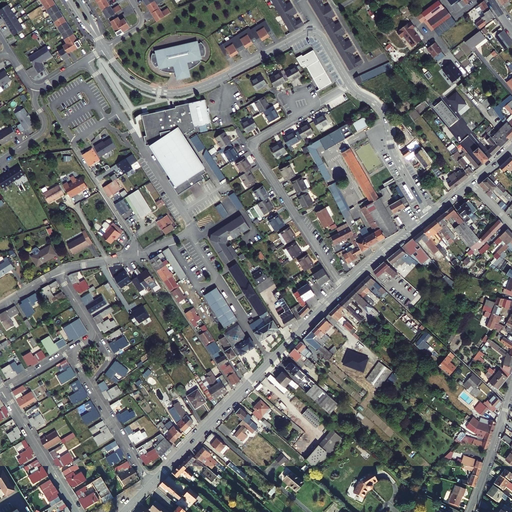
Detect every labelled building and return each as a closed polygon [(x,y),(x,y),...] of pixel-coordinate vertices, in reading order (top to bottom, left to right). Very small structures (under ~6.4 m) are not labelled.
[(53,0),(50,0),(43,5),(45,8),(46,8),(47,10),(56,4),(53,0)] [(100,0),(97,2),(102,10),(110,5),(108,1),(110,0),(100,0)] [(163,0),(154,0),(147,5),(152,13),(160,8),(158,4),(164,0),(163,0)] [(308,0),(314,9),(322,4),(320,1),(320,0),(321,0),(308,0)] [(495,17),(484,0),(478,5),(485,15),(482,17),(483,19),(476,25),(477,26),(478,25),(480,28),(495,17)] [(283,1),(275,6),(280,14),(294,6),(290,1),(286,3),(287,4),(286,5),(283,1)] [(444,7),(439,1),(422,13),(415,19),(420,25),(422,23),(430,33),(432,31),(452,16),(445,7),(444,7)] [(34,3),(24,9),(27,14),(37,7),(34,3)] [(56,4),(47,10),(48,12),(48,13),(50,16),(59,10),(56,4)] [(322,4),(314,9),(319,18),(332,10),(329,4),(325,6),(325,7),(324,8),(322,4)] [(14,36),(23,30),(7,5),(0,9),(0,14),(2,17),(2,16),(11,29),(10,30),(14,36)] [(110,5),(102,10),(107,18),(108,18),(111,21),(118,17),(116,13),(121,10),(119,5),(112,9),(110,5)] [(280,14),(285,23),(293,18),(291,15),(293,14),(293,15),(297,12),(294,6),(280,14)] [(160,8),(152,13),(158,21),(172,12),(169,7),(162,11),(160,8)] [(59,10),(50,16),(52,20),(53,19),(54,22),(63,16),(59,10)] [(319,18),(324,26),(332,21),(330,18),(331,17),(331,18),(335,15),(332,10),(319,18)] [(63,16),(54,22),(56,24),(55,24),(57,28),(67,22),(63,16)] [(452,16),(432,31),(437,38),(439,36),(440,36),(456,22),(452,16)] [(118,17),(111,21),(113,25),(112,26),(115,30),(116,32),(118,35),(123,32),(123,31),(130,27),(124,18),(120,20),(118,17)] [(293,18),(285,23),(290,32),(304,24),(300,18),(296,20),(297,21),(296,22),(293,18)] [(258,25),(265,36),(268,34),(270,36),(274,33),(265,20),(258,25)] [(332,21),(324,26),(329,35),(342,27),(339,21),(335,24),(334,25),(332,21)] [(411,21),(409,23),(408,23),(399,30),(400,30),(397,32),(402,37),(404,35),(409,42),(408,42),(412,46),(412,47),(421,40),(413,28),(415,27),(411,21)] [(67,22),(57,28),(60,32),(60,31),(62,33),(70,28),(67,22)] [(261,38),(265,36),(258,25),(250,30),(257,40),(259,42),(263,40),(261,38)] [(241,32),(248,44),(252,41),(253,43),(257,40),(250,30),(249,27),(241,32)] [(329,35),(334,44),(342,39),(340,35),(341,35),(342,35),(346,33),(342,27),(329,35)] [(70,28),(62,33),(63,35),(62,36),(64,40),(74,34),(70,28)] [(511,43),(511,40),(504,29),(495,36),(504,49),(511,43)] [(486,37),(480,30),(465,42),(473,51),(476,49),(474,46),(486,37)] [(244,46),(248,44),(241,32),(234,37),(241,50),(245,48),(244,46)] [(74,34),(64,40),(67,43),(71,51),(72,52),(76,49),(78,47),(78,48),(82,46),(78,40),(74,34)] [(238,52),(241,50),(234,37),(227,41),(234,53),(237,50),(238,52)] [(342,39),(334,44),(339,52),(353,44),(349,39),(345,41),(346,42),(344,42),(342,39)] [(234,53),(227,41),(219,46),(227,59),(231,57),(230,55),(234,53)] [(176,72),(178,78),(189,76),(188,70),(196,65),(200,61),(201,61),(200,61),(200,58),(201,58),(200,56),(204,56),(205,53),(204,46),(201,42),(197,43),(197,42),(156,51),(156,53),(153,54),(153,53),(152,55),(151,59),(152,62),(155,67),(156,67),(159,66),(160,68),(161,67),(160,70),(164,71),(176,72)] [(429,52),(433,57),(437,54),(438,54),(438,53),(441,51),(437,45),(438,45),(435,42),(427,48),(429,51),(429,52)] [(71,51),(67,43),(63,46),(64,48),(68,53),(71,51)] [(339,52),(344,61),(353,56),(350,53),(352,52),(352,53),(356,50),(353,44),(339,52)] [(52,55),(47,46),(29,57),(38,73),(44,69),(40,63),(44,60),(52,55)] [(68,53),(64,48),(63,49),(62,48),(58,51),(64,60),(70,57),(68,53)] [(301,53),(295,56),(300,65),(303,63),(305,67),(306,67),(317,60),(318,60),(316,56),(315,56),(313,53),(314,52),(313,49),(302,55),(301,53)] [(353,56),(344,61),(350,70),(363,62),(359,56),(355,58),(356,59),(355,60),(353,56)] [(313,78),(322,73),(325,71),(323,68),(322,68),(317,60),(306,67),(313,78)] [(354,78),(358,84),(392,68),(389,62),(354,78)] [(453,82),(463,74),(459,70),(458,71),(451,62),(443,69),(453,82)] [(302,75),(296,66),(285,72),(290,82),(302,75)] [(0,86),(11,80),(5,70),(0,73),(0,86)] [(286,81),(281,72),(270,78),(275,87),(286,81)] [(322,73),(313,78),(320,89),(331,82),(328,75),(325,77),(322,73)] [(267,84),(262,75),(251,81),(256,90),(267,84)] [(467,82),(465,80),(458,86),(470,99),(474,95),(464,85),(467,82)] [(237,86),(230,89),(234,98),(240,95),(237,86)] [(457,112),(466,105),(457,92),(448,99),(457,112)] [(511,113),(511,118),(508,123),(511,126),(511,96),(511,95),(499,105),(502,108),(504,106),(511,113)] [(264,111),(270,108),(264,97),(252,103),(256,110),(259,109),(261,113),(264,111)] [(211,124),(205,100),(175,107),(187,135),(195,130),(195,128),(211,124)] [(344,107),(351,113),(357,106),(351,101),(344,107)] [(425,101),(415,106),(418,112),(428,106),(425,101)] [(226,106),(229,113),(240,108),(237,102),(226,106)] [(458,121),(441,102),(434,107),(451,127),(458,121)] [(493,108),(502,120),(504,117),(500,109),(502,108),(499,105),(499,104),(493,108)] [(270,108),(264,111),(270,122),(279,117),(273,106),(270,108)] [(28,115),(24,108),(15,114),(25,130),(34,124),(30,117),(29,114),(28,115)] [(344,109),(339,113),(344,119),(349,115),(344,109)] [(176,187),(181,194),(206,181),(203,176),(208,174),(187,136),(187,135),(176,110),(144,116),(148,135),(145,137),(147,145),(150,146),(176,187)] [(325,116),(324,115),(313,121),(318,129),(322,127),(324,130),(331,126),(329,123),(325,116)] [(258,126),(252,117),(241,123),(247,132),(258,126)] [(370,125),(365,117),(341,131),(339,128),(320,139),(321,140),(322,141),(323,143),(323,145),(325,149),(363,129),(370,125)] [(499,129),(504,134),(503,135),(507,140),(511,135),(511,126),(508,123),(507,122),(504,117),(502,120),(505,124),(499,129)] [(313,132),(308,123),(298,129),(303,138),(313,132)] [(17,135),(11,126),(0,133),(0,141),(2,145),(10,140),(10,138),(12,137),(13,137),(17,135)] [(495,131),(490,135),(500,147),(507,140),(503,135),(498,130),(496,132),(495,131)] [(299,140),(294,131),(283,138),(288,146),(299,140)] [(231,143),(224,132),(215,138),(222,148),(231,143)] [(493,155),(500,147),(490,135),(487,133),(482,138),(484,139),(485,138),(492,145),(488,150),(493,155)] [(194,146),(201,142),(196,135),(190,139),(194,146)] [(97,144),(94,146),(100,157),(116,147),(111,138),(98,146),(97,144)] [(287,152),(281,142),(270,148),(276,157),(287,152)] [(432,162),(417,142),(407,148),(405,145),(401,148),(400,150),(405,157),(413,152),(425,167),(432,162)] [(313,145),(313,143),(307,146),(318,166),(323,163),(316,149),(314,148),(313,146),(313,145)] [(240,157),(232,146),(224,152),(231,163),(240,157)] [(452,154),(457,161),(462,157),(457,150),(457,149),(455,146),(449,151),(452,154)] [(100,160),(92,147),(82,153),(90,166),(100,160)] [(483,163),(489,159),(479,147),(473,152),(483,163)] [(374,190),(350,148),(342,153),(368,199),(371,203),(379,198),(374,190)] [(457,161),(465,170),(469,176),(474,172),(466,162),(469,160),(477,169),(480,167),(468,153),(462,157),(457,161)] [(511,157),(500,167),(504,172),(505,171),(508,168),(511,171),(511,169),(511,157)] [(243,174),(249,170),(251,169),(245,158),(236,163),(243,174)] [(126,159),(117,164),(119,168),(120,167),(125,174),(133,169),(126,159)] [(331,178),(323,163),(318,166),(328,186),(330,184),(328,180),(331,178)] [(25,174),(20,165),(12,170),(8,172),(14,181),(17,179),(21,177),(21,176),(25,174)] [(295,176),(289,165),(280,169),(286,181),(295,176)] [(442,174),(436,166),(432,169),(438,177),(442,174)] [(373,174),(377,181),(387,176),(383,169),(373,174)] [(256,181),(249,170),(243,174),(240,176),(247,187),(256,181)] [(469,176),(465,170),(462,172),(460,170),(456,173),(454,171),(453,172),(454,173),(452,174),(453,175),(446,180),(448,183),(452,189),(469,176)] [(10,183),(14,181),(8,172),(4,174),(5,175),(0,177),(0,184),(2,188),(7,186),(11,184),(10,183)] [(110,177),(113,182),(118,190),(121,188),(115,180),(117,179),(114,174),(110,177)] [(491,174),(483,181),(492,191),(494,189),(501,196),(503,194),(511,201),(511,199),(511,196),(506,191),(505,191),(505,190),(506,189),(499,182),(497,185),(494,182),(496,179),(491,174)] [(88,187),(82,177),(69,185),(68,183),(64,185),(70,196),(79,191),(80,192),(88,187)] [(292,182),(297,193),(305,189),(307,188),(301,177),(292,182)] [(498,197),(492,191),(483,181),(479,184),(491,197),(492,196),(495,199),(498,197)] [(118,190),(113,182),(103,187),(109,196),(118,190)] [(345,206),(333,183),(330,184),(328,186),(340,208),(345,206)] [(65,194),(60,185),(44,194),(49,203),(65,194)] [(261,202),(266,198),(269,196),(262,186),(254,191),(261,202)] [(448,192),(444,186),(439,190),(443,196),(448,192)] [(384,195),(379,198),(382,202),(384,201),(391,197),(385,187),(380,190),(384,195)] [(151,210),(138,189),(127,196),(140,217),(151,210)] [(305,189),(297,193),(299,196),(298,197),(304,208),(310,205),(313,204),(305,189)] [(238,197),(234,191),(228,195),(237,209),(243,205),(238,197)] [(384,201),(382,202),(390,217),(406,208),(404,205),(408,203),(402,192),(399,194),(402,199),(388,207),(384,201)] [(123,198),(114,204),(121,215),(130,209),(123,198)] [(273,208),(266,198),(261,202),(258,203),(265,214),(273,208)] [(382,202),(379,198),(371,203),(361,208),(370,224),(376,221),(385,237),(386,238),(387,237),(398,231),(390,217),(382,202)] [(158,208),(165,204),(162,199),(155,203),(158,208)] [(457,212),(473,231),(476,228),(472,224),(471,225),(467,221),(471,218),(468,214),(472,211),(473,212),(477,209),(469,200),(461,206),(460,205),(456,208),(458,211),(457,212)] [(507,206),(502,201),(498,205),(504,210),(507,206)] [(222,217),(228,214),(221,202),(215,206),(222,217)] [(347,210),(345,206),(340,208),(345,218),(350,215),(348,209),(347,210)] [(455,228),(457,231),(470,247),(475,244),(479,239),(480,239),(473,231),(457,212),(452,206),(443,214),(446,218),(447,219),(451,217),(454,221),(455,220),(460,225),(455,228)] [(332,224),(325,208),(316,212),(324,228),(332,224)] [(165,234),(174,229),(171,223),(172,223),(167,214),(163,217),(162,215),(158,217),(159,219),(156,221),(161,229),(162,229),(165,234)] [(211,234),(210,239),(216,249),(218,248),(220,251),(218,252),(220,256),(221,255),(224,259),(223,260),(225,263),(227,263),(233,259),(238,256),(231,245),(228,247),(226,244),(227,236),(226,235),(229,232),(230,234),(233,238),(237,235),(236,233),(239,231),(241,230),(244,228),(245,230),(249,227),(241,214),(211,234)] [(443,214),(436,219),(452,239),(453,239),(455,237),(446,226),(448,223),(445,219),(446,218),(443,214)] [(284,226),(277,215),(268,220),(276,231),(284,226)] [(369,248),(369,247),(359,231),(356,232),(351,223),(354,222),(350,215),(345,218),(350,227),(362,252),(369,248)] [(430,225),(433,229),(435,228),(438,232),(440,230),(445,236),(445,237),(442,240),(446,244),(452,239),(436,219),(430,225)] [(489,230),(493,233),(496,236),(497,235),(494,232),(499,227),(501,229),(497,233),(498,235),(506,226),(499,219),(489,230)] [(374,232),(379,241),(385,237),(376,221),(370,224),(374,232)] [(102,237),(111,244),(115,240),(116,240),(121,234),(110,225),(106,230),(103,227),(99,233),(103,236),(102,237)] [(432,230),(433,229),(430,225),(423,230),(445,257),(447,255),(448,255),(446,253),(447,252),(439,242),(439,241),(434,235),(436,234),(432,230)] [(296,238),(289,227),(278,234),(285,245),(296,238)] [(362,252),(350,227),(331,236),(335,243),(349,236),(355,249),(353,250),(353,249),(343,254),(347,263),(358,257),(356,254),(362,252)] [(365,227),(359,231),(369,247),(375,243),(370,234),(366,237),(363,232),(367,230),(365,227)] [(503,240),(511,232),(508,228),(495,242),(498,245),(501,241),(503,240)] [(445,257),(423,230),(413,238),(417,242),(422,238),(430,247),(425,251),(444,276),(441,278),(453,288),(459,278),(451,269),(454,267),(449,261),(445,257)] [(493,233),(489,230),(481,238),(485,242),(493,233)] [(85,236),(68,246),(73,256),(89,247),(94,244),(88,235),(86,231),(83,233),(85,236)] [(147,231),(145,233),(152,243),(154,241),(147,231)] [(370,234),(375,243),(379,241),(374,232),(370,234)] [(511,239),(511,232),(503,240),(506,243),(507,244),(511,239)] [(152,243),(145,233),(136,238),(143,249),(152,243)] [(417,242),(413,238),(400,248),(410,256),(419,262),(421,264),(429,257),(425,251),(421,246),(418,248),(416,246),(419,244),(417,242)] [(302,253),(295,242),(284,250),(291,260),(302,253)] [(490,246),(487,243),(479,251),(482,255),(490,246)] [(507,244),(506,243),(505,245),(498,252),(501,254),(505,250),(506,250),(509,247),(507,244)] [(56,254),(50,245),(40,252),(40,253),(36,256),(35,255),(32,257),(37,266),(44,261),(56,254)] [(410,256),(400,248),(388,259),(393,263),(396,267),(400,264),(401,265),(406,261),(413,268),(419,262),(410,256)] [(150,259),(157,270),(166,264),(164,261),(162,262),(159,257),(161,257),(159,254),(150,259)] [(314,265),(307,254),(298,260),(305,271),(314,265)] [(13,266),(7,257),(3,260),(5,262),(0,264),(0,276),(11,270),(9,268),(13,266)] [(511,266),(511,264),(500,257),(496,261),(493,264),(511,277),(511,269),(510,269),(511,266)] [(390,266),(385,261),(374,271),(381,279),(384,276),(387,279),(391,274),(394,277),(398,273),(390,267),(390,266)] [(157,270),(164,281),(172,276),(173,275),(172,273),(170,274),(166,267),(167,266),(166,264),(157,270)] [(270,315),(237,264),(231,268),(263,319),(270,315)] [(330,279),(323,268),(313,275),(320,285),(330,279)] [(142,275),(138,269),(135,271),(139,277),(132,281),(140,293),(149,286),(142,275)] [(252,275),(258,284),(261,282),(267,278),(261,269),(252,275)] [(82,272),(81,270),(71,274),(68,276),(77,291),(78,290),(80,292),(89,287),(85,280),(80,282),(76,275),(81,274),(80,273),(82,272)] [(132,281),(125,270),(121,273),(115,278),(121,288),(132,281)] [(187,276),(183,270),(177,274),(181,280),(187,276)] [(148,271),(142,275),(149,286),(153,291),(158,288),(148,271)] [(361,282),(367,287),(369,285),(371,287),(373,285),(383,293),(386,290),(369,275),(361,282)] [(171,292),(178,287),(180,286),(179,284),(177,285),(172,276),(164,281),(171,292)] [(58,284),(56,281),(42,289),(43,290),(41,292),(48,304),(57,299),(60,303),(67,298),(64,294),(63,295),(61,291),(54,296),(49,289),(58,284)] [(361,282),(354,289),(372,306),(375,303),(366,294),(367,294),(366,292),(369,289),(367,287),(361,282)] [(298,290),(304,300),(314,293),(307,283),(297,290),(298,290)] [(184,296),(178,287),(171,292),(178,303),(187,297),(186,295),(184,296)] [(372,306),(354,289),(347,296),(352,301),(355,298),(369,312),(374,308),(372,306)] [(297,319),(293,313),(287,304),(280,292),(279,290),(273,294),(277,301),(278,300),(283,307),(276,311),(286,326),(297,319)] [(280,292),(287,304),(290,302),(282,290),(280,292)] [(310,309),(304,300),(298,290),(293,293),(302,307),(298,312),(297,310),(293,313),(297,319),(297,320),(301,317),(310,309)] [(90,292),(81,298),(88,311),(90,309),(92,312),(106,303),(102,296),(94,301),(91,297),(93,295),(91,292),(90,292)] [(41,303),(35,293),(21,301),(22,301),(22,303),(20,305),(27,317),(35,312),(33,308),(41,303)] [(237,319),(220,293),(207,302),(224,328),(237,319)] [(352,301),(347,296),(340,303),(345,307),(354,316),(359,321),(360,321),(363,318),(348,305),(352,301)] [(496,302),(495,304),(502,306),(508,308),(507,308),(511,309),(511,300),(498,297),(496,302)] [(485,305),(494,309),(495,304),(496,302),(487,299),(485,305)] [(345,307),(340,303),(329,313),(338,321),(345,313),(342,310),(345,307)] [(494,309),(492,313),(498,315),(502,306),(495,304),(494,309)] [(19,313),(15,306),(7,311),(7,310),(0,313),(0,318),(6,330),(14,325),(10,319),(19,313)] [(133,314),(129,316),(133,322),(137,320),(139,323),(149,316),(143,306),(136,310),(136,309),(132,312),(133,314)] [(113,310),(111,307),(106,309),(93,317),(101,331),(103,330),(104,332),(116,325),(114,320),(110,322),(108,319),(104,322),(101,318),(113,310)] [(196,312),(194,308),(185,313),(192,325),(201,319),(198,315),(197,316),(194,312),(196,312)] [(498,315),(492,313),(486,311),(484,316),(490,318),(487,326),(493,329),(495,330),(500,333),(504,328),(498,324),(501,316),(498,315)] [(338,321),(329,313),(317,325),(329,337),(334,332),(330,329),(338,321)] [(359,321),(354,316),(351,319),(356,324),(359,321)] [(260,342),(279,330),(271,317),(264,321),(260,319),(251,325),(260,342)] [(87,332),(79,318),(62,328),(70,340),(72,339),(74,340),(87,332)] [(34,329),(27,319),(24,321),(30,332),(34,329)] [(343,326),(358,338),(359,336),(354,331),(356,328),(348,321),(343,326)] [(511,326),(506,324),(504,328),(500,333),(503,335),(507,328),(511,329),(510,331),(511,332),(511,336),(510,335),(507,339),(508,340),(509,339),(511,341),(511,326)] [(205,325),(199,328),(202,333),(207,330),(208,330),(205,325)] [(246,338),(238,325),(223,334),(225,336),(237,355),(240,353),(241,354),(255,346),(249,338),(246,340),(245,339),(246,338)] [(309,334),(322,345),(325,341),(329,337),(317,325),(309,334)] [(461,329),(458,327),(449,340),(452,342),(461,329)] [(123,332),(121,328),(110,335),(112,338),(123,332)] [(199,335),(207,346),(214,341),(207,330),(202,333),(199,335)] [(431,335),(427,331),(416,343),(418,345),(417,346),(424,353),(426,351),(430,354),(434,349),(425,342),(431,335)] [(67,344),(60,334),(58,336),(61,341),(54,345),(49,336),(42,340),(50,354),(50,355),(59,350),(59,349),(67,344)] [(322,345),(309,334),(304,339),(309,343),(315,348),(321,353),(328,358),(329,360),(336,352),(334,350),(332,353),(329,351),(322,345)] [(511,355),(511,341),(509,339),(508,340),(507,339),(499,334),(497,337),(501,340),(500,341),(511,348),(509,354),(511,355)] [(128,344),(124,336),(116,341),(115,339),(113,341),(113,342),(109,344),(114,353),(128,344)] [(237,355),(225,336),(220,339),(226,350),(224,351),(230,360),(233,357),(237,355)] [(511,366),(511,355),(509,354),(492,341),(489,338),(487,341),(490,343),(489,344),(508,359),(507,365),(511,366)] [(0,349),(9,344),(7,340),(0,344),(0,349)] [(219,350),(214,341),(207,346),(212,355),(217,352),(219,350)] [(296,347),(315,364),(317,362),(308,353),(310,351),(306,347),(306,346),(301,341),(296,347)] [(315,364),(296,347),(290,353),(290,354),(297,360),(300,357),(305,362),(304,362),(312,369),(315,364)] [(46,357),(42,350),(38,353),(38,354),(33,356),(30,352),(23,357),(28,365),(31,364),(32,365),(46,357)] [(216,360),(224,355),(220,350),(219,350),(217,352),(218,353),(213,356),(216,360)] [(479,351),(474,359),(476,360),(481,364),(484,360),(480,357),(481,355),(483,357),(485,355),(482,353),(479,351)] [(454,355),(451,352),(439,366),(450,375),(457,368),(450,361),(452,359),(451,358),(454,355)] [(224,373),(232,368),(230,364),(228,365),(226,362),(225,362),(225,361),(227,360),(224,355),(216,360),(224,373)] [(76,375),(66,359),(59,363),(65,372),(57,376),(61,384),(76,375)] [(247,371),(241,361),(237,364),(243,373),(247,371)] [(288,362),(286,361),(284,364),(284,366),(294,374),(296,373),(302,378),(304,377),(310,382),(312,379),(292,362),(291,364),(288,362)] [(392,371),(379,361),(365,382),(377,391),(392,371)] [(129,370),(117,362),(115,364),(113,363),(109,368),(110,369),(105,374),(116,383),(119,381),(114,378),(112,376),(116,372),(120,375),(122,372),(125,374),(129,370)] [(25,369),(21,363),(16,366),(17,366),(12,369),(9,365),(2,369),(7,378),(10,376),(11,378),(17,374),(18,374),(25,369)] [(494,376),(503,383),(510,374),(501,367),(494,376)] [(240,380),(232,368),(224,373),(232,385),(240,380)] [(292,379),(283,371),(276,379),(285,387),(292,379)] [(503,383),(494,376),(488,371),(485,375),(491,380),(487,384),(496,392),(503,383)] [(207,374),(209,376),(220,394),(222,392),(222,393),(226,390),(230,387),(222,375),(215,379),(210,372),(207,374)] [(218,395),(220,394),(209,376),(206,378),(211,387),(207,389),(203,383),(196,374),(194,376),(201,387),(210,400),(214,397),(215,398),(218,395)] [(480,382),(473,375),(463,385),(468,389),(472,386),(474,388),(480,382)] [(102,382),(99,377),(96,382),(102,392),(106,398),(107,397),(109,400),(121,392),(117,385),(109,390),(106,384),(104,385),(102,382)] [(88,395),(78,379),(70,384),(75,393),(69,397),(74,404),(88,395)] [(318,385),(323,389),(326,385),(321,381),(318,385)] [(339,404),(323,389),(318,385),(316,383),(313,386),(307,392),(330,413),(339,404)] [(25,389),(23,385),(12,391),(22,407),(36,399),(31,392),(23,396),(21,392),(25,389)] [(180,397),(175,388),(169,391),(174,400),(180,397)] [(206,401),(198,389),(187,396),(195,409),(206,401)] [(502,402),(495,395),(487,402),(484,405),(488,407),(493,412),(502,402)] [(4,406),(0,399),(0,420),(8,416),(6,413),(8,412),(4,406)] [(100,416),(90,400),(84,403),(89,412),(82,417),(86,424),(100,416)] [(253,413),(257,417),(260,419),(264,416),(263,415),(267,411),(268,412),(271,409),(261,400),(254,407),(256,409),(253,413)] [(481,415),(488,407),(484,405),(480,401),(474,408),(481,415)] [(173,405),(174,407),(181,418),(189,426),(193,421),(186,415),(178,402),(173,405)] [(181,418),(174,407),(169,410),(177,425),(184,431),(189,426),(181,418)] [(252,427),(254,429),(256,426),(252,422),(253,422),(246,416),(248,413),(241,407),(236,413),(243,419),(246,422),(252,427)] [(324,421),(309,408),(303,415),(317,428),(324,421)] [(129,413),(127,410),(120,414),(119,413),(116,415),(119,421),(121,420),(123,423),(135,415),(132,411),(129,413)] [(45,421),(40,414),(35,417),(34,415),(31,416),(32,417),(29,419),(32,425),(34,424),(36,427),(45,421)] [(476,427),(493,433),(496,422),(491,419),(489,425),(479,421),(472,416),(467,421),(470,422),(476,427)] [(262,425),(264,422),(263,422),(260,419),(257,417),(255,419),(262,425)] [(16,426),(12,419),(0,426),(0,429),(1,432),(4,430),(6,433),(8,431),(6,427),(11,424),(13,427),(10,429),(10,430),(10,431),(10,432),(7,434),(12,441),(20,436),(19,433),(20,432),(17,426),(16,426)] [(246,422),(243,419),(240,423),(243,426),(235,435),(242,441),(249,434),(247,433),(249,431),(247,429),(249,427),(254,432),(256,430),(254,429),(252,427),(246,422)] [(302,429),(292,420),(290,423),(300,432),(302,429)] [(168,430),(176,438),(181,433),(174,425),(171,427),(168,422),(164,425),(168,430)] [(486,434),(484,439),(490,440),(493,433),(476,427),(470,422),(467,426),(475,431),(486,434)] [(112,436),(106,425),(99,429),(101,433),(94,437),(98,445),(112,437),(112,436)] [(133,432),(128,425),(124,428),(132,441),(133,441),(135,443),(148,436),(145,432),(141,434),(140,431),(135,433),(134,432),(133,432)] [(168,430),(164,425),(162,426),(166,432),(165,433),(166,434),(165,435),(172,442),(176,438),(168,430)] [(319,444),(330,454),(345,440),(332,429),(319,444)] [(61,439),(56,432),(47,437),(46,435),(44,436),(44,437),(41,439),(47,449),(61,440),(63,444),(76,436),(73,432),(61,439)] [(217,438),(212,433),(206,441),(211,445),(217,438)] [(160,442),(154,448),(159,456),(160,457),(172,444),(161,434),(155,437),(160,442)] [(511,439),(505,434),(501,439),(511,447),(511,439)] [(490,440),(484,439),(484,441),(474,438),(474,440),(464,437),(462,440),(487,448),(490,440)] [(217,438),(211,445),(220,453),(227,446),(217,438)] [(29,447),(25,439),(14,446),(16,449),(19,448),(18,447),(23,444),(25,448),(22,449),(24,451),(16,456),(18,459),(17,459),(20,464),(33,456),(32,454),(33,453),(29,447)] [(297,451),(304,442),(299,439),(292,448),(297,451)] [(159,456),(154,448),(147,453),(145,448),(152,444),(150,440),(136,449),(145,465),(159,456)] [(119,448),(115,441),(105,447),(107,451),(112,448),(115,453),(106,458),(110,465),(123,458),(121,455),(123,454),(119,447),(119,448)] [(317,468),(330,454),(319,444),(306,459),(317,468)] [(62,448),(60,445),(49,452),(59,468),(73,460),(69,452),(59,458),(55,452),(62,448)] [(200,451),(216,465),(223,471),(225,469),(210,455),(212,454),(203,447),(200,451)] [(214,466),(216,465),(200,451),(196,455),(204,462),(205,461),(212,467),(213,466),(214,466)] [(191,454),(181,464),(186,469),(192,462),(201,470),(205,465),(191,454)] [(275,460),(282,466),(288,460),(281,454),(275,460)] [(47,476),(37,460),(31,463),(34,468),(36,466),(39,470),(28,476),(33,484),(47,476)] [(462,464),(480,469),(483,462),(477,460),(476,464),(462,460),(461,464),(462,464)] [(131,468),(127,461),(113,469),(115,472),(122,468),(126,473),(121,476),(123,479),(120,481),(123,485),(135,478),(134,475),(135,474),(132,468),(131,468)] [(241,471),(230,462),(228,465),(243,479),(244,478),(239,473),(241,471)] [(76,464),(74,465),(61,472),(70,486),(71,485),(73,488),(86,480),(81,473),(73,477),(71,473),(79,469),(76,464)] [(186,469),(181,464),(172,473),(177,478),(182,473),(189,480),(193,475),(186,469)] [(480,469),(462,464),(461,468),(473,471),(469,483),(467,482),(467,481),(462,480),(460,483),(474,487),(480,469)] [(511,475),(504,470),(500,476),(504,479),(505,477),(511,483),(511,482),(511,475)] [(14,491),(2,472),(0,473),(0,488),(2,490),(6,496),(14,491)] [(303,483),(291,472),(284,479),(290,485),(289,486),(296,491),(303,483)] [(377,481),(371,472),(360,479),(353,493),(363,497),(367,490),(369,490),(371,489),(372,487),(372,486),(372,484),(377,481)] [(511,485),(504,479),(500,476),(493,484),(502,491),(505,487),(511,492),(511,485)] [(110,493),(100,478),(91,483),(100,499),(110,493)] [(58,493),(49,480),(39,487),(48,502),(57,497),(56,494),(58,493)] [(186,511),(192,504),(183,497),(165,481),(160,486),(166,491),(167,490),(178,500),(176,502),(186,511)] [(277,488),(275,486),(269,493),(271,495),(277,488)] [(465,490),(454,486),(452,494),(451,494),(447,503),(458,507),(461,499),(460,499),(461,496),(463,497),(465,490)] [(503,494),(492,486),(486,494),(497,502),(500,498),(505,501),(506,500),(511,504),(511,500),(507,497),(503,494)] [(86,489),(85,487),(74,493),(78,500),(84,509),(98,500),(93,493),(85,498),(84,496),(85,495),(84,493),(86,491),(85,490),(86,489)] [(183,497),(192,504),(193,504),(197,500),(196,499),(199,496),(189,487),(186,491),(187,492),(183,497)] [(66,508),(62,500),(48,508),(50,511),(58,507),(61,511),(69,511),(67,508),(66,508)] [(168,511),(156,501),(149,510),(152,511),(168,511)]
